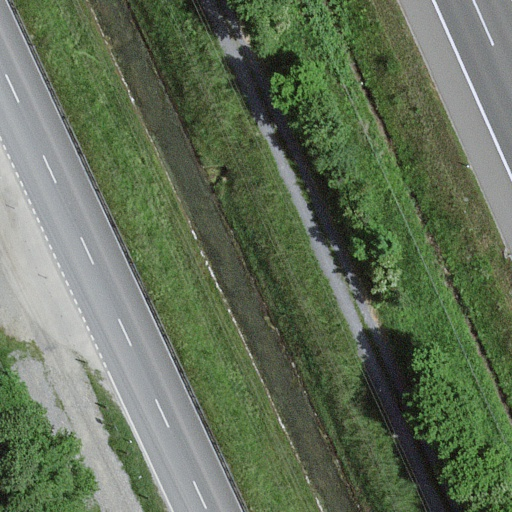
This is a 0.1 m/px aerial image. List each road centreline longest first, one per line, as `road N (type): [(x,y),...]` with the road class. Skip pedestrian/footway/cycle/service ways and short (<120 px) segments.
road 1 (track): [(448,511),(216,0)]
road 2 (tertiary): [(0,64),(206,511)]
